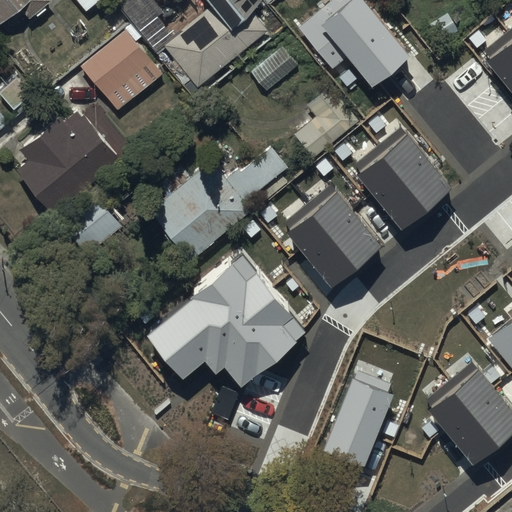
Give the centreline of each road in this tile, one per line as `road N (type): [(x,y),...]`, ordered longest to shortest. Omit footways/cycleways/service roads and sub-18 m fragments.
road 1 (residential): [(262,511),(348,307),(501,181)]
road 2 (unclassified): [(0,310),(100,451),(227,511)]
